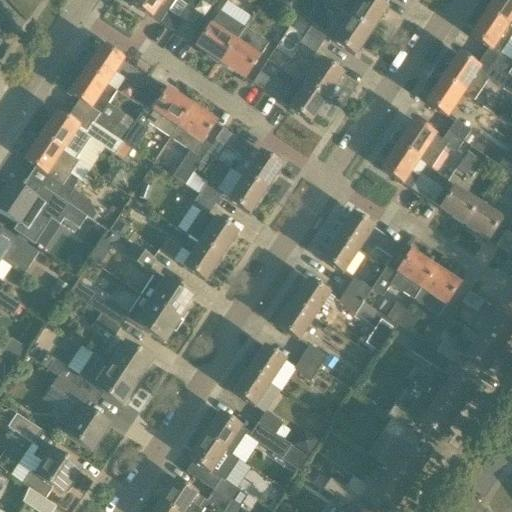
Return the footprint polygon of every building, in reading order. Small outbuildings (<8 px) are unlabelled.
[(175,0),(133,0),(130,5),(146,16),(158,24),(159,24),(166,12),(168,13),(176,1),(175,0)] [(288,0),(280,0),(272,1),(274,13),(283,12),(283,15),(290,15),(288,0)] [(338,0),(333,9),(350,20),(370,34),(386,10),(371,0),(338,0)] [(506,28),(511,19),(511,0),(495,0),(486,14),(506,28)] [(245,26),(251,15),(226,3),(220,14),(245,26)] [(168,13),(166,12),(159,24),(174,34),(181,22),(174,18),(168,13)] [(243,29),(219,13),(196,49),(220,65),(243,29)] [(511,35),(511,31),(506,28),(486,14),(469,38),(488,51),(482,59),(511,79),(511,64),(509,62),(499,55),(511,35)] [(299,19),(292,30),(305,38),(312,27),(299,19)] [(370,34),(350,20),(333,44),(354,58),(370,34)] [(181,22),(174,34),(188,44),(196,32),(188,26),(181,22)] [(327,37),(312,27),(305,38),(320,48),(327,37)] [(268,46),(243,29),(220,65),(244,81),(268,46)] [(298,49),(303,53),(313,60),(320,48),(305,38),(298,49)] [(137,89),(144,77),(129,68),(122,63),(122,62),(101,48),(85,73),(106,87),(114,74),(122,80),(137,89)] [(457,57),(441,81),(462,95),(474,103),(485,85),(489,80),(511,96),(511,79),(482,59),(476,69),(457,57)] [(321,62),(305,87),(326,101),(342,76),(321,62)] [(98,116),(92,126),(122,146),(136,124),(135,123),(108,106),(116,93),(114,92),(106,87),(85,73),(69,97),(98,116)] [(275,84),(268,80),(260,74),(252,85),(267,95),(275,84)] [(310,125),(326,101),(305,87),(304,87),(291,78),(287,84),(272,74),(268,80),(275,84),(267,95),(289,111),(310,125)] [(136,124),(122,146),(129,150),(133,153),(148,131),(145,130),(148,126),(170,141),(192,109),(167,92),(166,92),(144,77),(137,89),(138,90),(146,96),(152,100),(144,111),(144,110),(135,123),(136,124)] [(446,119),(462,95),(441,81),(425,105),(446,119)] [(146,96),(138,90),(131,102),(139,107),(144,110),(144,111),(152,100),(146,96)] [(206,155),(211,146),(204,141),(215,124),(192,109),(170,141),(189,154),(187,158),(172,179),(184,187),(191,175),(192,176),(198,166),(206,155)] [(473,123),(484,130),(493,116),(483,109),(473,123)] [(129,150),(122,146),(92,126),(86,134),(57,115),(40,139),(72,160),(84,142),(87,144),(90,140),(99,146),(122,161),(129,150)] [(413,124),(397,147),(419,162),(426,166),(431,170),(446,148),(455,154),(463,144),(447,133),(441,142),(413,124)] [(454,124),(447,133),(463,144),(469,134),(454,124)] [(222,129),(214,141),(226,149),(230,151),(237,139),(222,129)] [(88,202),(72,192),(78,183),(81,184),(89,172),(89,171),(72,160),(40,139),(24,163),(49,180),(42,190),(64,204),(91,223),(95,217),(83,210),(88,202)] [(260,154),(237,139),(230,151),(242,160),(233,173),(243,180),(244,178),(265,192),(281,168),(260,154)] [(402,185),(420,198),(430,182),(420,175),(418,179),(411,174),(419,162),(397,147),(381,172),(402,186),(402,185)] [(479,156),(476,159),(468,154),(457,171),(465,176),(467,174),(472,178),(484,160),(479,156)] [(249,216),(265,192),(244,178),(243,180),(228,202),(249,216)] [(432,206),(442,190),(430,182),(420,198),(432,206)] [(50,224),(51,223),(64,204),(42,190),(35,201),(10,184),(0,199),(0,215),(18,227),(30,210),(50,224)] [(206,185),(199,197),(215,207),(223,196),(216,192),(206,185)] [(477,206),(453,190),(439,211),(463,227),(477,206)] [(151,193),(143,191),(140,201),(148,204),(151,193)] [(186,236),(197,244),(220,259),(236,235),(209,216),(215,207),(199,197),(191,208),(200,214),(186,236)] [(477,206),(463,227),(487,243),(501,222),(477,206)] [(352,215),(336,239),(358,253),(373,230),(352,215)] [(511,246),(511,236),(505,232),(495,248),(506,255),(511,246)] [(119,239),(110,234),(105,243),(109,245),(116,243),(119,239)] [(392,260),(400,248),(384,237),(376,249),(389,258),(392,260)] [(342,276),(358,253),(336,239),(321,262),(342,276)] [(204,283),(220,259),(197,244),(190,255),(166,240),(158,252),(204,283)] [(0,281),(2,283),(11,269),(22,277),(38,254),(18,241),(11,252),(0,244),(0,281)] [(153,261),(149,258),(133,247),(125,259),(148,275),(156,263),(153,261)] [(390,286),(408,299),(413,302),(434,270),(410,254),(395,278),(384,271),(372,291),(382,298),(390,286)] [(434,270),(413,302),(438,318),(459,286),(434,270)] [(155,275),(147,288),(141,297),(178,323),(193,300),(155,275)] [(364,302),(371,292),(353,280),(345,292),(363,304),(364,302)] [(69,295),(99,316),(119,329),(125,320),(163,345),(178,323),(141,297),(134,307),(134,306),(128,316),(77,282),(69,295)] [(334,300),(329,296),(308,282),(292,305),(313,319),(320,310),(325,313),(334,300)] [(363,304),(345,292),(338,304),(355,316),(363,304)] [(461,304),(476,315),(483,303),(468,293),(461,304)] [(0,294),(0,307),(13,317),(20,308),(0,294)] [(313,319),(292,305),(277,329),(298,343),(313,319)] [(396,305),(386,319),(397,326),(407,312),(406,311),(402,309),(396,305)] [(362,309),(356,319),(367,327),(374,317),(362,309)] [(480,335),(501,349),(511,333),(511,321),(496,311),(480,335)] [(418,319),(407,312),(397,326),(409,334),(418,319)] [(119,329),(99,316),(93,326),(113,339),(119,329)] [(432,349),(444,329),(432,321),(419,341),(431,349),(432,349)] [(365,345),(378,354),(393,331),(380,322),(365,345)] [(457,355),(464,360),(485,374),(501,349),(480,335),(473,346),(459,336),(451,348),(443,342),(436,352),(435,353),(451,364),(457,355)] [(436,370),(422,392),(428,396),(427,396),(457,416),(473,392),(452,378),(445,373),(451,364),(435,353),(436,352),(432,349),(431,349),(419,341),(411,354),(436,370)] [(151,363),(124,345),(109,367),(136,385),(151,363)] [(309,347),(301,359),(319,371),(327,359),(309,347)] [(248,372),(269,386),(285,363),(263,349),(248,372)] [(121,408),(136,385),(109,367),(94,357),(80,379),(66,370),(55,362),(54,362),(48,372),(47,372),(57,379),(78,393),(78,392),(84,383),(94,390),(102,395),(121,408)] [(311,383),(319,371),(301,359),(294,369),(293,371),(295,372),(311,383)] [(232,395),(253,409),(269,386),(248,372),(232,395)] [(89,400),(78,393),(57,379),(47,393),(43,400),(59,411),(73,421),(63,436),(91,454),(108,427),(83,410),(89,400)] [(422,392),(421,392),(408,412),(396,404),(385,419),(390,422),(405,432),(420,442),(427,431),(441,440),(457,416),(427,396),(428,396),(422,392)] [(257,426),(274,437),(275,435),(281,427),(282,425),(265,414),(257,426)] [(219,415),(204,438),(225,452),(240,429),(219,415)] [(8,429),(32,445),(41,432),(17,416),(8,429)] [(398,442),(405,432),(390,422),(383,433),(392,439),(376,463),(389,472),(410,486),(426,462),(398,442)] [(249,438),(266,449),(265,450),(282,461),(290,448),(274,437),(257,426),(249,438)] [(281,427),(275,435),(284,441),(289,432),(281,427)] [(318,441),(303,432),(293,446),(309,456),(318,441)] [(210,474),(220,481),(222,482),(222,481),(236,460),(225,452),(204,438),(188,462),(209,476),(210,474)] [(28,490),(44,501),(52,489),(62,496),(79,471),(51,453),(40,446),(38,449),(33,457),(43,464),(36,476),(32,474),(24,487),(28,490)] [(389,472),(373,496),(394,510),(410,486),(389,472)] [(351,479),(344,489),(360,500),(366,491),(367,489),(360,485),(351,479)] [(360,500),(344,489),(329,480),(322,491),(346,507),(343,511),(357,511),(353,509),(360,500)] [(222,482),(220,481),(212,492),(230,504),(238,492),(222,481),(222,482)] [(206,502),(196,496),(175,482),(159,505),(169,511),(202,511),(204,510),(206,511),(207,511),(210,508),(215,511),(236,511),(238,509),(230,504),(212,492),(206,502)] [(28,490),(22,504),(33,511),(52,511),(55,508),(44,501),(28,490)]
